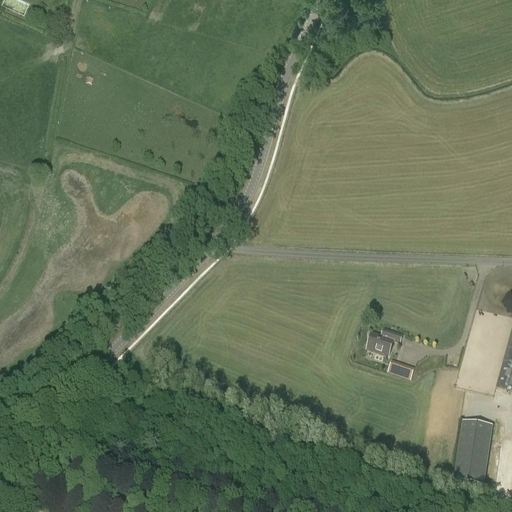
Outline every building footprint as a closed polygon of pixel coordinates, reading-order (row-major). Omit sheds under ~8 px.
[(511,328),(496,389),(507,392),(507,388),(511,389),(511,328)] [(389,333),(387,340),(373,335),(367,351),(389,359),(394,343),(400,345),(403,338),(389,333)] [(415,371),(391,363),(387,375),(410,383),(415,371)] [(462,422),(453,482),(484,487),(493,427),(462,422)] [(113,511),(117,504),(110,502),(106,511),(113,511)]
